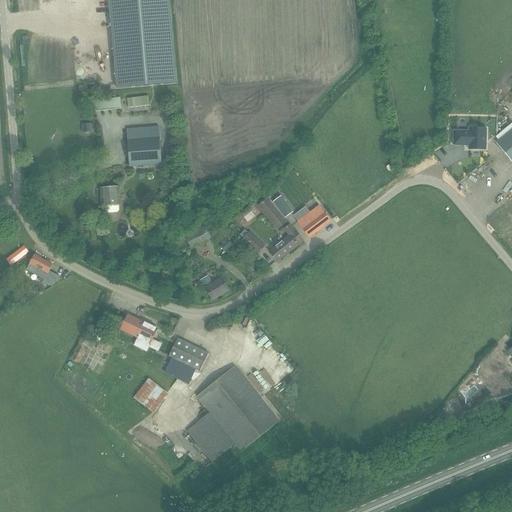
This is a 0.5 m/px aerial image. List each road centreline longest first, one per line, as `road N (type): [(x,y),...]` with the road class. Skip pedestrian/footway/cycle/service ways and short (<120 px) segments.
road 1 (unclassified): [(511,266),(444,187),(417,181),(243,300),(191,313),(59,259),(19,205)]
road 2 (unclassified): [(19,205),(2,0)]
road 3 (primary): [(366,511),(511,451)]
